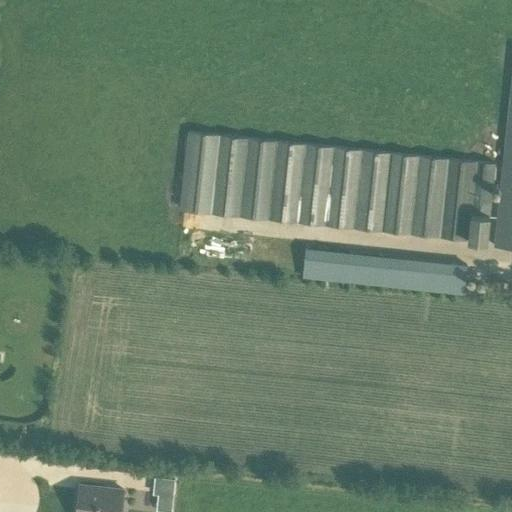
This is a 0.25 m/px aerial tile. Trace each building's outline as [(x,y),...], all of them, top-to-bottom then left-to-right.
[(511,72),(504,140),(494,247),(511,249),(511,72)] [(189,129),(180,210),(491,243),(494,216),(489,216),(491,201),(474,199),(478,159),(189,129)] [(341,279),(344,251),(307,247),(304,275),(341,279)] [(452,263),(449,291),(464,292),(467,264),(452,263)] [(81,485),(78,511),(118,511),(121,489),(81,485)]
